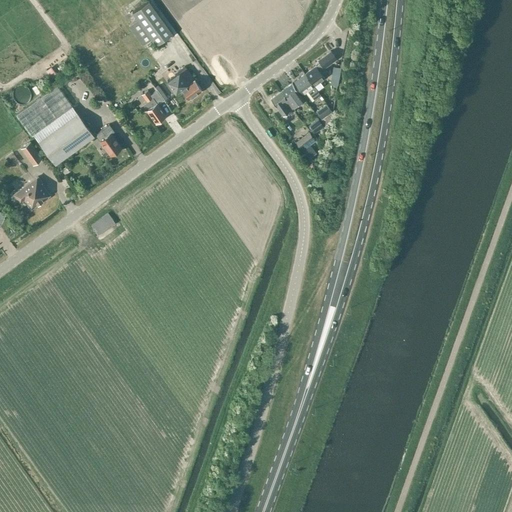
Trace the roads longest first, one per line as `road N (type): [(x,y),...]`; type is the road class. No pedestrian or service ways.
road 1 (unclassified): [(234,98),(288,174),(304,221),(280,345),(230,511)]
road 2 (primary): [(295,424),(369,203),(399,0)]
road 3 (primary): [(383,0),(353,204),(295,424)]
road 4 (unclassified): [(0,271),(234,98)]
road 5 (unclassified): [(234,98),(313,40),(340,0)]
